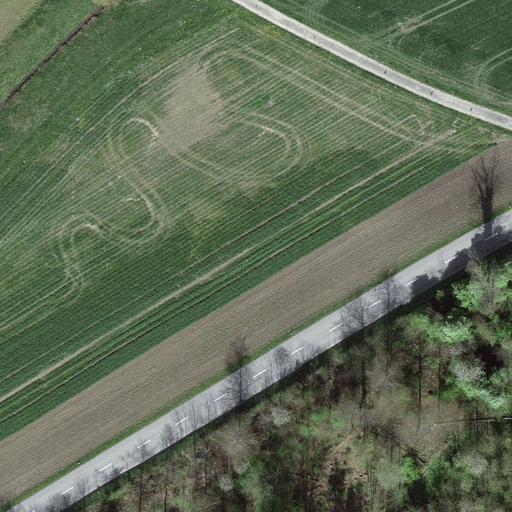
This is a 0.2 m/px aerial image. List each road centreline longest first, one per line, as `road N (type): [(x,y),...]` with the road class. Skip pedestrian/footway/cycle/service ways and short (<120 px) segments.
road 1 (tertiary): [(31,511),(511,225)]
road 2 (track): [(511,123),(389,75),(244,0)]
